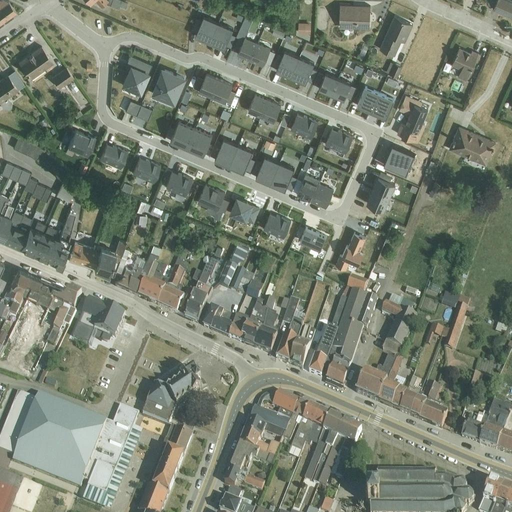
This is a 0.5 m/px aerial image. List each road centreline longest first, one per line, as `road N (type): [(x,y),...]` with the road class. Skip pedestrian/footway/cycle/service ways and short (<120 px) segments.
road 1 (residential): [(104,46),(101,107),(108,121),(323,214),(340,212),(371,145),(364,127),(201,57),(121,37)]
road 2 (tertiary): [(252,385),(231,358),(0,247)]
road 3 (secondary): [(511,476),(289,382),(252,385)]
road 4 (secondary): [(198,511),(252,385)]
